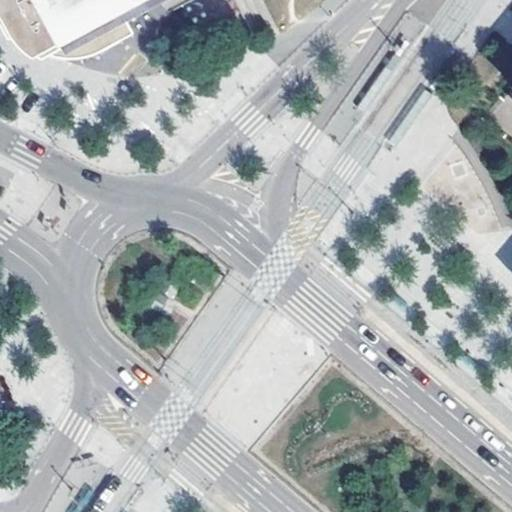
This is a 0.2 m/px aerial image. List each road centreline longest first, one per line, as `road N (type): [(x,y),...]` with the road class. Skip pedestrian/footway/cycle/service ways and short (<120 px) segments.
road 1 (secondary): [(511,475),(217,224),(154,201)]
road 2 (tertiary): [(368,0),(154,201)]
road 3 (secondary): [(105,360),(282,511)]
road 4 (tertiary): [(105,360),(28,511)]
road 5 (secondary): [(154,201),(91,184),(0,135)]
road 6 (secondary): [(154,201),(111,213),(83,245),(74,287)]
